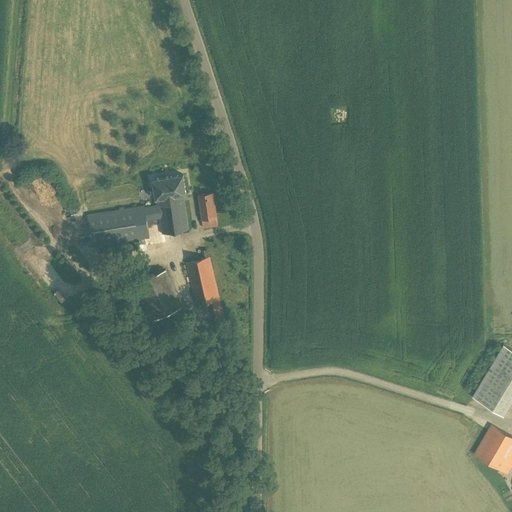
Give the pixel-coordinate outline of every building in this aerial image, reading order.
[(152,179),(156,200),(157,204),(144,206),(144,205),(110,210),(116,243),(150,237),(147,220),(160,218),(162,234),(189,229),(184,195),(186,195),(183,174),(152,179)] [(217,217),(214,192),(198,194),(201,219),(202,219),(203,228),(218,226),(217,217)] [(196,304),(208,301),(212,319),(224,317),(222,306),(224,306),(222,298),(220,299),(208,249),(202,250),(203,258),(186,262),(196,304)] [(166,269),(135,285),(153,320),(183,305),(166,269)] [(472,396),(503,415),(511,400),(511,349),(504,344),(472,396)] [(511,435),(491,423),(474,453),(508,473),(511,466),(511,435)]
